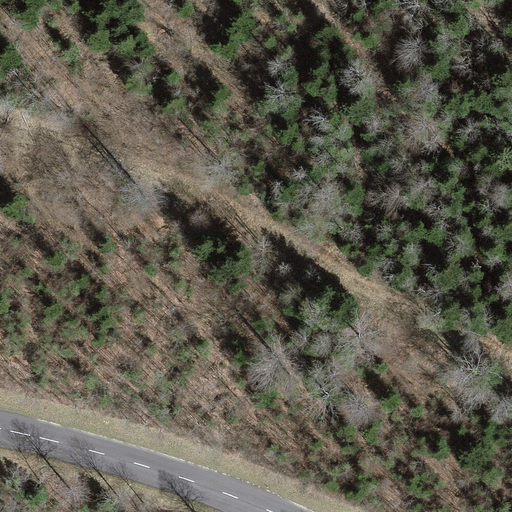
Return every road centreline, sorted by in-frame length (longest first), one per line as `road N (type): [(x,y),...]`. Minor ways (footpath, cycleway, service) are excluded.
road 1 (track): [(0,116),(108,151),(511,370)]
road 2 (primary): [(0,428),(168,473),(272,511)]
